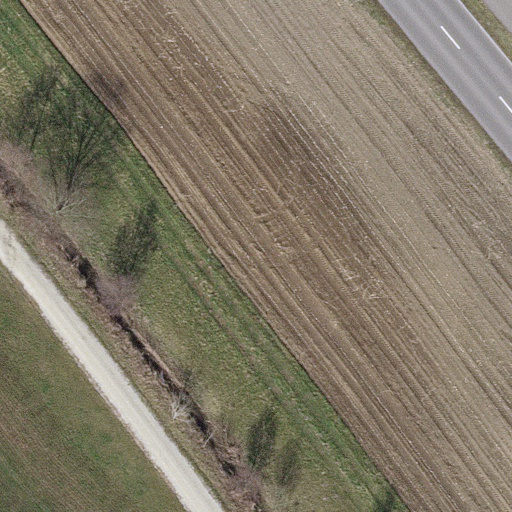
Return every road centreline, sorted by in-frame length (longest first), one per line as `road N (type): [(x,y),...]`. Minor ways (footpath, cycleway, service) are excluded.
road 1 (track): [(0,237),(205,511)]
road 2 (tertiary): [(511,118),(413,0)]
